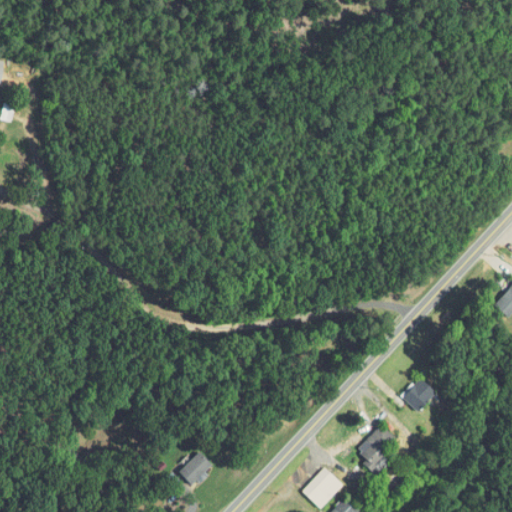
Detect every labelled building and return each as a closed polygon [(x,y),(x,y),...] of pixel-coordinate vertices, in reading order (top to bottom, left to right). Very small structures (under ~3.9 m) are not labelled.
[(511,278),(488,305),(502,317),(511,306),(511,278)] [(397,396),(412,410),(429,391),(414,378),(397,396)] [(367,465),(394,439),(378,423),(352,448),(367,465)] [(185,484),(209,462),(198,449),(174,471),(185,484)] [(338,484),(320,467),(297,491),(314,509),(338,484)] [(329,509),(324,505),(316,511),(354,511),(355,511),(340,497),(329,509)]
